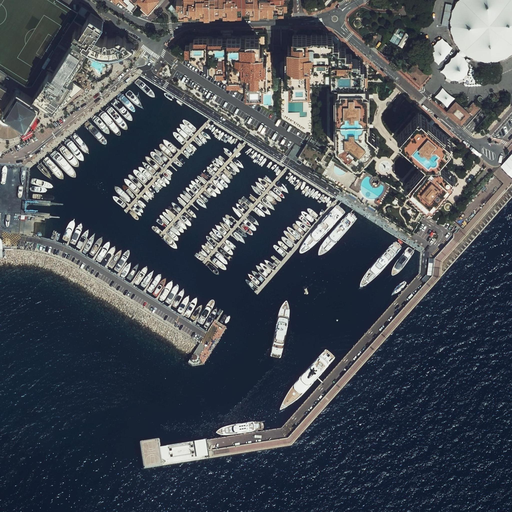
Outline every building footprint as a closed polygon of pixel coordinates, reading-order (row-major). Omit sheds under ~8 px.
[(114,0),(117,2),(119,0),(120,0),(131,10),(138,3),(147,12),(158,0),(114,0)] [(185,0),(186,18),(286,14),(285,0),(185,0)] [(511,0),(459,0),(454,9),(451,21),(452,34),(457,46),(466,55),(477,61),(490,63),(502,61),(511,55),(511,0)] [(95,36),(103,22),(91,14),(82,27),(80,31),(77,30),(74,34),(75,34),(77,36),(75,39),(74,41),(62,61),(75,69),(87,48),(113,63),(134,43),(126,40),(126,38),(125,37),(124,37),(122,38),(118,36),(107,37),(107,35),(106,34),(105,34),(104,34),(103,35),(103,37),(95,36)] [(409,35),(398,28),(391,40),(403,46),(409,35)] [(284,89),(336,88),(366,89),(367,65),(332,36),(299,34),(299,43),(283,45),(284,89)] [(185,42),(185,51),(216,71),(227,71),(227,80),(246,80),(246,94),(265,94),(265,83),(268,83),(267,58),(263,58),(263,48),(260,48),(260,37),(194,38),(194,40),(190,40),(190,42),(185,42)] [(90,55),(80,72),(97,83),(102,75),(99,73),(97,70),(95,68),(91,66),(96,59),(90,55)] [(44,104),(57,112),(85,88),(70,79),(75,69),(62,61),(53,74),(53,75),(50,74),(34,98),(44,104)] [(407,72),(420,85),(429,75),(415,63),(407,72)] [(97,83),(80,72),(76,78),(94,88),(97,83)] [(358,162),(378,138),(368,130),(368,126),(366,97),(366,89),(336,88),(337,142),(358,162)] [(5,114),(14,121),(12,123),(9,124),(5,124),(1,123),(0,121),(0,134),(0,135),(6,136),(13,135),(16,135),(22,131),(26,128),(28,129),(38,113),(44,104),(34,98),(19,89),(5,114)] [(457,102),(449,111),(466,126),(481,108),(473,102),(466,110),(457,102)] [(424,164),(439,162),(439,158),(452,143),(431,124),(418,113),(396,139),(409,150),(424,163),(424,164)] [(367,199),(369,202),(369,203),(369,205),(377,210),(406,227),(404,231),(411,234),(424,208),(311,136),(298,157),(316,168),(314,170),(350,192),(350,193),(357,198),(359,197),(362,197),(365,198),(367,199)] [(511,153),(501,166),(511,176),(511,153)] [(439,162),(424,164),(423,166),(405,185),(429,207),(445,189),(455,178),(440,166),(439,162)] [(0,190),(12,195),(15,198),(15,194),(14,193),(16,190),(20,190),(20,196),(21,192),(24,192),(27,189),(27,184),(24,184),(21,181),(24,178),(17,178),(17,171),(17,170),(8,170),(5,167),(2,166),(0,170),(0,190)] [(350,192),(314,170),(313,172),(349,194),(350,193),(350,192)] [(376,213),(404,231),(406,227),(377,210),(376,213)] [(143,471),(291,446),(440,279),(442,263),(469,232),(464,228),(458,233),(456,231),(455,233),(455,237),(434,260),(432,277),(288,440),(211,452),(210,447),(208,448),(207,441),(160,449),(159,442),(158,442),(157,442),(139,444),(143,471)] [(200,345),(194,355),(188,364),(193,366),(201,365),(200,361),(199,361),(199,359),(198,358),(204,348),(202,346),(200,345)]
